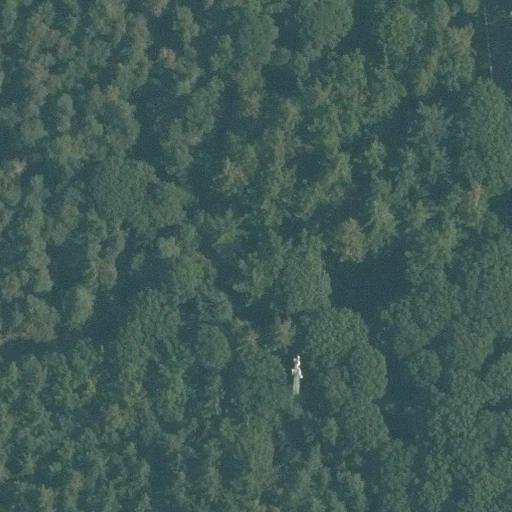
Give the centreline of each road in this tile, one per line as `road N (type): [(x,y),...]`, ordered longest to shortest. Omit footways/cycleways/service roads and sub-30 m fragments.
road 1 (track): [(511,321),(0,374)]
road 2 (primary): [(511,143),(496,0)]
